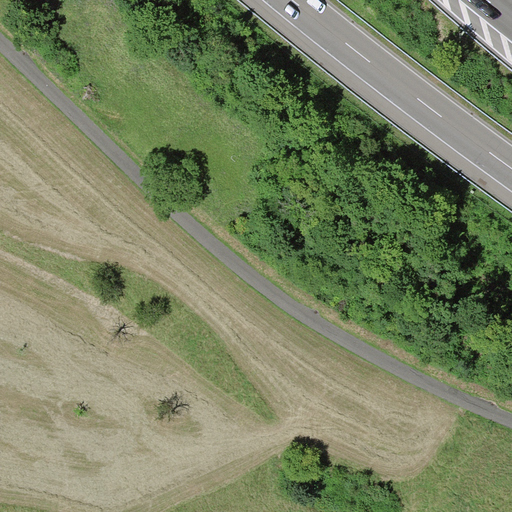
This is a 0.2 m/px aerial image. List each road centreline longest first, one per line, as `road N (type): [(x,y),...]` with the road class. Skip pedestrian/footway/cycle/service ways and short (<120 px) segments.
road 1 (residential): [(511,425),(357,352),(255,285),(0,45)]
road 2 (motorway): [(291,0),(511,168)]
